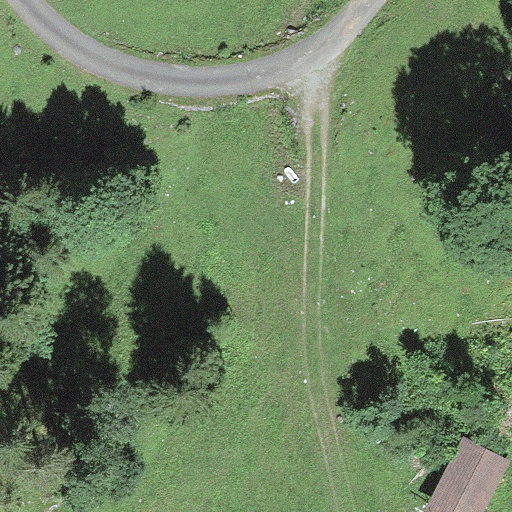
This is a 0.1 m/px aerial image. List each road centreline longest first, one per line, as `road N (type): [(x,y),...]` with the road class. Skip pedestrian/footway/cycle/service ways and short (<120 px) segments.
road 1 (track): [(359,0),(316,42),(246,73),(150,78),(77,44),(27,0)]
road 2 (track): [(316,42),(308,331),(322,413)]
